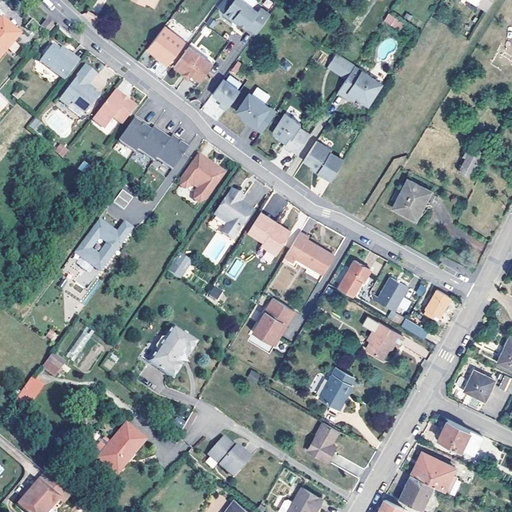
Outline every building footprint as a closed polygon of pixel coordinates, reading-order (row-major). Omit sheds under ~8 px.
[(231,9),(237,14),(240,13),(244,16),(252,22),(254,20),(262,26),(275,8),(266,1),(263,5),(255,0),(234,0),(230,6),(231,9)] [(470,0),(487,10),(493,0),(470,0)] [(398,30),(403,23),(388,13),(384,20),(398,30)] [(1,20),(0,20),(0,55),(18,35),(1,20)] [(41,28),(48,34),(54,27),(48,21),(41,28)] [(149,47),(160,55),(176,35),(165,27),(149,47)] [(185,43),(176,35),(160,55),(164,58),(162,61),(167,66),(185,43)] [(80,61),(73,56),(71,58),(60,49),(54,43),(41,60),(65,79),(80,61)] [(71,58),(73,56),(63,47),(60,49),(71,58)] [(158,58),(160,55),(149,47),(147,50),(158,58)] [(183,74),(185,76),(201,55),(190,47),(175,66),(183,73),(183,74)] [(192,74),(201,82),(214,65),(201,55),(185,76),(189,79),(192,74)] [(86,87),(88,85),(97,74),(86,65),(59,99),(68,106),(71,102),(85,114),(99,97),(98,94),(94,90),(90,90),(86,87)] [(337,92),(339,93),(356,68),(354,66),(337,92)] [(359,97),(360,100),(365,103),(369,102),(381,83),(356,68),(339,93),(347,98),(350,93),(353,95),(356,94),(359,97)] [(220,106),(227,111),(241,92),(224,80),(213,95),(223,102),(220,106)] [(92,119),(104,128),(125,101),(121,98),(122,96),(115,91),(92,119)] [(236,112),(243,116),(250,121),(248,124),(262,133),(275,112),(248,93),(236,112)] [(474,99),(470,105),(478,110),(482,105),(474,99)] [(125,101),(104,128),(105,129),(114,119),(122,125),(136,107),(130,102),(129,104),(125,101)] [(274,134),(279,138),(282,137),(286,140),(284,142),(283,143),(298,153),(310,134),(299,126),(300,124),(285,113),(273,131),(274,134)] [(28,125),(35,132),(43,124),(36,117),(28,125)] [(119,141),(129,149),(144,129),(140,126),(142,124),(135,118),(119,141)] [(137,150),(146,156),(161,136),(158,134),(160,132),(153,127),(149,133),(144,129),(129,149),(135,153),(137,150)] [(162,164),(169,154),(177,143),(179,141),(172,136),(168,142),(163,138),(161,136),(146,156),(154,162),(156,159),(162,164)] [(304,160),(313,166),(319,170),(318,172),(330,180),(343,160),(331,153),(332,151),(317,141),(304,160)] [(169,154),(179,162),(187,150),(181,147),(177,143),(169,154)] [(55,152),(62,158),(67,152),(60,146),(55,152)] [(472,146),(459,170),(469,176),(482,151),(472,146)] [(172,171),(179,162),(169,154),(162,164),(172,171)] [(206,163),(199,158),(181,182),(180,189),(185,192),(190,190),(192,188),(197,192),(195,195),(194,203),(199,206),(204,203),(224,176),(216,171),(214,174),(204,166),(206,163)] [(431,191),(408,179),(393,207),(416,219),(431,191)] [(113,201),(124,209),(132,197),(122,189),(113,201)] [(236,203),(239,199),(231,193),(213,218),(226,227),(221,235),(231,242),(251,214),(239,205),(236,203)] [(248,232),(249,233),(262,213),(260,212),(248,232)] [(276,222),(262,213),(249,233),(263,242),(261,245),(276,255),(291,231),(284,227),(278,228),(274,224),(276,222)] [(100,220),(76,252),(102,271),(133,229),(125,223),(118,233),(100,220)] [(300,231),(297,236),(333,257),(334,255),(308,239),(309,238),(300,231)] [(324,273),(333,257),(297,236),(285,256),(294,262),(297,258),(324,273)] [(216,260),(220,248),(207,243),(203,256),(216,260)] [(269,264),(275,258),(268,251),(262,256),(269,264)] [(351,268),(366,277),(371,269),(355,260),(351,268)] [(175,261),(169,268),(181,277),(186,270),(175,261)] [(280,265),(270,288),(285,295),(296,272),(280,265)] [(365,279),(366,277),(351,268),(349,270),(363,278),(365,279)] [(352,296),(363,278),(349,270),(338,288),(352,296)] [(392,309),(395,311),(409,286),(391,276),(377,301),(392,309)] [(67,277),(60,286),(66,291),(73,283),(67,277)] [(369,295),(371,291),(376,283),(370,279),(363,291),(369,295)] [(424,295),(426,285),(419,284),(417,294),(424,295)] [(217,300),(223,291),(214,285),(208,294),(217,300)] [(450,296),(438,289),(425,311),(438,318),(450,296)] [(280,330),(283,332),(296,310),(274,297),(253,331),(272,343),(280,330)] [(404,297),(397,310),(404,314),(411,301),(404,297)] [(418,321),(422,314),(409,307),(406,313),(418,321)] [(405,316),(395,311),(392,309),(389,315),(402,322),(405,316)] [(400,324),(402,322),(389,315),(388,317),(400,324)] [(424,340),(429,332),(405,318),(401,326),(424,340)] [(391,341),(394,343),(397,345),(403,335),(378,321),(367,339),(370,341),(365,348),(382,357),(386,349),(391,347),(389,345),(391,341)] [(76,361),(93,330),(84,326),(68,357),(76,361)] [(199,343),(175,326),(168,336),(163,338),(158,345),(159,350),(151,361),(175,378),(183,366),(179,363),(187,352),(191,354),(199,343)] [(49,329),(45,336),(54,341),(58,334),(49,329)] [(280,330),(272,343),(275,344),(283,332),(280,330)] [(511,337),(510,337),(507,336),(502,345),(505,347),(498,361),(511,368),(511,337)] [(101,365),(110,371),(119,358),(110,352),(101,365)] [(53,354),(48,361),(61,370),(66,364),(53,354)] [(339,408),(345,397),(352,385),(349,383),(353,376),(336,367),(319,396),(328,402),(339,408)] [(257,383),(260,373),(250,370),(247,380),(257,383)] [(474,371),(465,390),(484,400),(494,380),(474,371)] [(511,377),(505,374),(499,387),(511,393),(511,391),(511,377)] [(30,375),(16,401),(30,409),(44,382),(30,375)] [(348,398),(345,397),(339,408),(328,402),(326,405),(340,413),(348,398)] [(482,435),(448,418),(439,437),(464,450),(474,452),(482,435)] [(337,429),(322,421),(306,449),(327,461),(335,446),(330,443),(337,429)] [(132,451),(135,455),(147,440),(127,424),(112,442),(108,439),(95,454),(99,458),(119,474),(129,462),(125,459),(132,451)] [(230,444),(232,442),(225,436),(209,453),(234,475),(251,457),(238,444),(236,446),(234,448),(230,444)] [(125,459),(129,462),(135,455),(132,451),(125,459)] [(434,484),(445,489),(456,467),(424,451),(413,474),(434,484)] [(65,504),(73,496),(47,474),(40,482),(60,500),(65,504)] [(401,498),(422,509),(434,484),(413,474),(401,498)] [(32,491),(27,498),(20,505),(28,511),(49,511),(60,500),(40,482),(32,491)] [(320,497),(300,486),(292,501),(285,497),(277,511),(278,511),(311,511),(313,511),(314,511),(315,511),(318,508),(315,506),(320,497)] [(27,498),(32,491),(30,489),(23,495),(27,498)] [(381,508),(378,511),(402,511),(404,508),(385,499),(381,508)] [(250,511),(235,500),(226,511),(250,511)]
